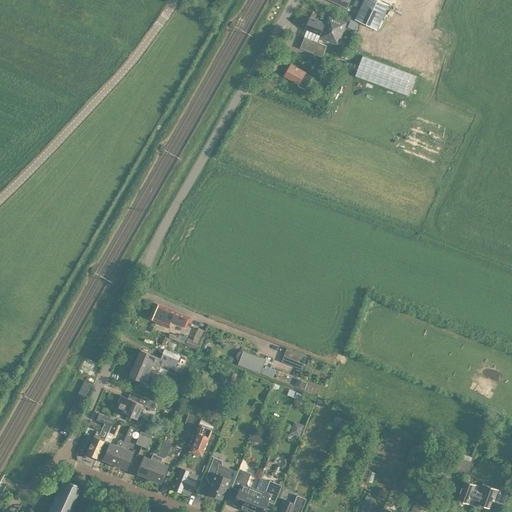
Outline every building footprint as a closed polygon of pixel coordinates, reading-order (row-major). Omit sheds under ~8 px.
[(362,0),(354,19),(376,29),(388,3),(380,0),(362,0)] [(327,14),(324,22),(310,16),(305,28),(319,34),(318,37),(336,45),(346,22),(327,14)] [(350,18),(348,23),(352,24),(350,29),(353,30),(357,21),(350,18)] [(299,47),(322,56),(326,45),(304,36),(299,47)] [(362,55),(354,75),(409,96),(417,75),(362,55)] [(311,75),(305,72),(305,71),(290,63),(284,75),(297,83),(296,84),(304,89),(311,75)] [(172,328),(175,322),(184,326),(188,317),(156,303),(149,319),(168,326),(172,328)] [(169,333),(167,337),(195,348),(198,342),(178,334),(175,335),(169,333)] [(302,353),(285,347),(285,348),(282,354),(296,360),(294,366),(300,369),(306,355),(302,353)] [(128,376),(143,382),(151,385),(156,374),(163,377),(167,366),(172,368),(179,355),(173,352),(172,354),(171,357),(161,352),(159,358),(154,356),(139,349),(128,376)] [(236,364),(259,373),(272,378),(274,370),(264,366),(263,367),(261,366),(264,357),(242,349),(241,350),(239,349),(237,350),(235,352),(234,354),(234,356),(235,358),(238,359),(236,364)] [(294,384),(303,388),(306,382),(296,378),(294,384)] [(156,402),(129,390),(126,397),(119,394),(113,409),(127,415),(131,417),(135,418),(141,404),(153,409),(156,402)] [(85,452),(90,454),(95,457),(103,440),(112,418),(97,412),(95,419),(103,422),(98,432),(94,431),(92,436),(93,436),(85,452)] [(194,414),(190,425),(195,427),(197,423),(200,416),(194,414)] [(118,423),(112,420),(107,432),(112,434),(118,423)] [(200,455),(211,429),(197,423),(195,427),(187,450),(200,455)] [(128,426),(122,441),(120,446),(113,464),(125,469),(132,450),(125,448),(127,443),(133,428),(128,426)] [(140,446),(145,433),(140,430),(134,443),(140,446)] [(249,439),(258,443),(262,434),(253,430),(249,439)] [(151,435),(145,433),(140,446),(146,448),(151,435)] [(113,464),(120,446),(122,441),(117,439),(115,444),(108,441),(101,459),(113,464)] [(151,469),(147,478),(159,482),(167,464),(159,461),(161,457),(165,455),(169,444),(168,442),(162,439),(157,451),(156,455),(154,459),(151,469)] [(177,460),(179,459),(182,450),(179,449),(180,447),(174,445),(170,457),(177,460)] [(418,450),(411,448),(406,459),(413,462),(418,450)] [(315,456),(322,458),(325,451),(318,449),(315,456)] [(473,457),(459,452),(454,467),(467,472),(473,457)] [(142,454),(135,473),(147,478),(151,469),(154,459),(156,455),(151,453),(149,457),(142,454)] [(206,495),(214,498),(214,497),(220,499),(222,493),(225,494),(234,473),(221,468),(221,460),(212,456),(204,477),(208,484),(204,493),(207,494),(206,495)] [(178,467),(170,486),(175,489),(181,491),(181,490),(188,493),(196,474),(188,471),(178,467)] [(249,472),(242,470),(237,468),(230,486),(237,489),(232,503),(238,506),(237,507),(245,510),(254,488),(247,486),(245,482),(249,472)] [(62,476),(44,511),(65,511),(77,488),(79,483),(62,476)] [(273,503),(280,485),(268,480),(264,490),(261,491),(254,488),(245,510),(249,511),(253,511),(260,511),(265,500),(273,503)] [(464,480),(457,498),(468,502),(470,499),(478,502),(478,503),(489,507),(492,499),(495,500),(499,487),(493,485),(492,487),(483,483),(481,486),(464,480)] [(384,500),(388,490),(380,487),(376,497),(384,500)] [(276,511),(299,511),(305,498),(295,495),(292,503),(282,498),(276,511)] [(408,511),(418,511),(421,507),(413,503),(408,511)]
